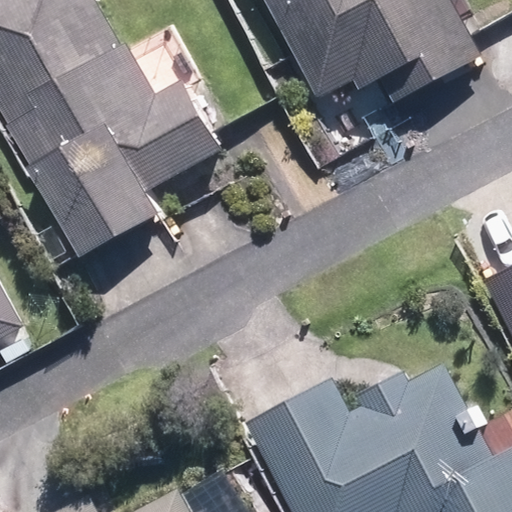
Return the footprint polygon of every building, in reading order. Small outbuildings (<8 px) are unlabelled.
[(101,0),(0,0),(0,102),(83,258),(169,213),(155,187),(228,148),(190,76),(162,91),(134,39),(125,44),(101,0)] [(269,0),(321,99),(353,82),(358,91),(383,78),(396,103),(489,55),(460,0),(269,0)] [(511,262),(486,276),(511,326),(511,262)] [(0,332),(28,316),(0,269),(0,332)] [(344,370),(250,419),(298,511),(511,511),(511,447),(499,454),(447,353),(358,398),(344,370)] [(92,490),(48,511),(264,511),(226,465),(132,511),(119,511),(115,504),(102,510),(92,490)]
